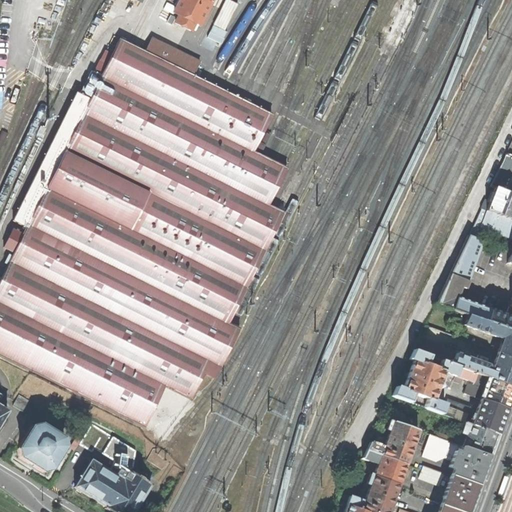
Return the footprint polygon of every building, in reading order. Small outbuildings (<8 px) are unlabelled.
[(177,0),(171,14),(176,16),(173,23),(191,32),(194,25),(200,28),(214,0),(177,0)] [(229,0),(225,0),(213,25),(225,31),(238,4),(229,0)] [(0,280),(0,354),(144,426),(164,386),(190,399),(209,361),(220,367),(239,329),(233,326),(228,323),(246,288),(264,250),(283,213),(273,208),(268,205),(286,168),(280,164),(269,159),(258,154),(253,151),(271,114),(265,111),(253,105),(242,100),(231,94),(220,89),(208,83),(193,76),(200,62),(152,38),(145,52),(130,45),(119,39),(109,61),(100,56),(96,64),(105,68),(101,76),(91,71),(80,95),(76,93),(12,220),(26,227),(24,233),(13,227),(3,247),(14,252),(9,263),(0,280)] [(492,186),(496,187),(511,193),(511,155),(507,153),(492,186)] [(484,200),(481,208),(510,219),(511,220),(511,193),(496,187),(490,202),(484,200)] [(504,236),(510,219),(481,208),(474,223),(481,225),(481,227),(504,236)] [(470,230),(468,235),(477,239),(479,233),(470,230)] [(452,272),(469,280),(485,243),(477,239),(468,235),(452,272)] [(490,312),(487,321),(506,329),(511,330),(511,252),(508,263),(511,264),(511,301),(511,306),(511,308),(511,312),(510,318),(490,312)] [(469,280),(452,272),(438,303),(452,308),(456,299),(460,289),(464,290),(469,280)] [(470,315),(487,321),(490,312),(490,311),(456,299),(452,308),(470,315)] [(504,336),(506,329),(487,321),(470,315),(467,325),(499,337),(504,336)] [(511,330),(506,329),(504,336),(498,352),(511,356),(511,330)] [(489,377),(491,370),(489,369),(488,364),(469,357),(470,356),(463,354),(462,355),(455,353),(456,352),(419,338),(414,350),(430,355),(443,360),(482,374),(489,377)] [(411,358),(414,359),(426,364),(430,355),(414,350),(411,358)] [(491,370),(489,377),(511,385),(511,356),(498,352),(491,370)] [(442,383),(446,371),(439,369),(426,364),(414,359),(409,372),(408,376),(403,388),(411,391),(410,392),(414,393),(428,397),(432,399),(436,388),(438,388),(440,388),(441,387),(441,386),(441,384),(440,382),(442,383)] [(463,377),(469,380),(479,383),(482,374),(443,360),(439,369),(446,371),(455,375),(463,377)] [(446,371),(442,383),(451,386),(454,380),(455,375),(446,371)] [(510,397),(511,392),(511,385),(489,377),(481,399),(506,408),(510,397)] [(479,383),(469,380),(465,392),(474,396),(479,383)] [(411,402),(414,393),(410,392),(411,391),(403,388),(396,385),(392,395),(411,402)] [(12,404),(31,416),(38,404),(19,393),(12,404)] [(448,405),(445,404),(432,399),(428,397),(424,407),(445,414),(448,405)] [(447,398),(445,404),(448,405),(445,414),(465,421),(466,422),(471,407),(447,398)] [(501,422),(506,408),(481,399),(481,398),(472,424),(497,433),(501,422)] [(0,432),(8,420),(5,418),(9,411),(0,406),(0,432)] [(418,429),(394,420),(390,429),(384,446),(381,454),(406,464),(418,429)] [(490,453),(497,433),(472,424),(466,422),(465,421),(461,432),(460,432),(456,443),(489,455),(490,453)] [(19,458),(43,472),(52,470),(59,459),(66,447),(64,438),(41,423),(32,426),(18,448),(19,458)] [(134,511),(151,485),(129,472),(131,468),(133,469),(135,451),(92,424),(79,444),(92,453),(94,449),(112,461),(112,467),(118,470),(115,475),(90,459),(73,487),(89,497),(112,511),(134,511)] [(422,442),(427,444),(430,434),(425,432),(422,442)] [(449,441),(430,434),(427,444),(423,455),(436,460),(444,456),(449,441)] [(366,449),(381,454),(384,446),(369,441),(366,449)] [(456,443),(449,441),(444,456),(451,459),(449,466),(453,467),(450,474),(478,484),(484,469),(489,455),(456,443)] [(378,463),(381,454),(366,449),(363,457),(378,463)] [(406,464),(381,454),(378,463),(373,474),(398,484),(406,464)] [(419,476),(438,484),(443,472),(423,464),(419,476)] [(370,483),(364,500),(361,508),(369,511),(387,511),(398,484),(373,474),(370,483)] [(467,511),(473,499),(478,484),(450,474),(440,504),(462,511),(467,511)] [(502,496),(508,477),(504,475),(497,494),(502,496)] [(347,503),(361,508),(364,500),(350,495),(347,503)] [(347,503),(343,511),(369,511),(361,508),(347,503)]
